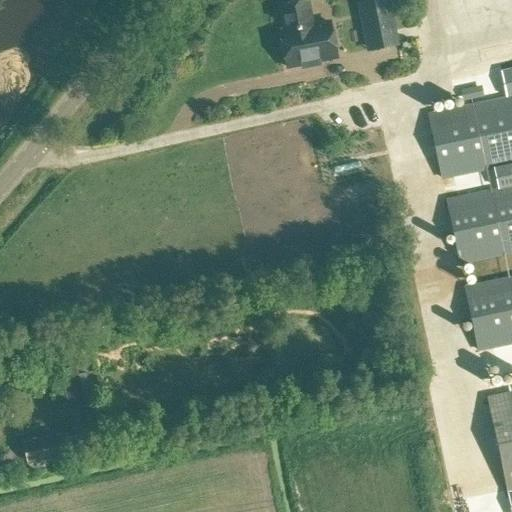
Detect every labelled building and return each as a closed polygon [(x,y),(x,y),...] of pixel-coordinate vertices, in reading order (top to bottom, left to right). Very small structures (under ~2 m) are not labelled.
[(389,0),(383,0),(371,3),(376,26),(368,28),(373,51),(399,46),(389,0)] [(313,27),(308,1),(277,8),(284,42),(280,42),(286,71),(338,61),(330,23),(313,27)] [(441,180),(511,164),(511,99),(428,117),(441,180)] [(459,266),(511,254),(511,189),(446,203),(459,266)] [(477,352),(511,344),(511,279),(464,289),(477,352)] [(78,376),(76,368),(60,372),(69,413),(86,409),(80,385),(87,383),(85,375),(78,376)] [(511,395),(488,400),(507,492),(511,490),(511,395)] [(81,452),(78,436),(64,439),(64,437),(24,445),(29,466),(66,458),(66,455),(81,452)]
